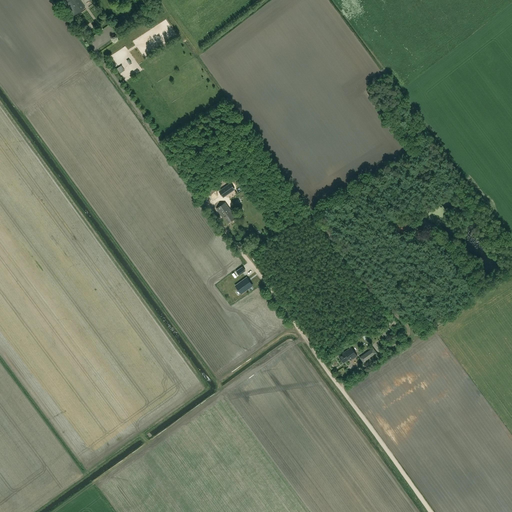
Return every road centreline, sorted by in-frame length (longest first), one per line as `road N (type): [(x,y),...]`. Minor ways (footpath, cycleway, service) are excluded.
road 1 (track): [(297,328),(98,55)]
road 2 (track): [(430,511),(297,328)]
